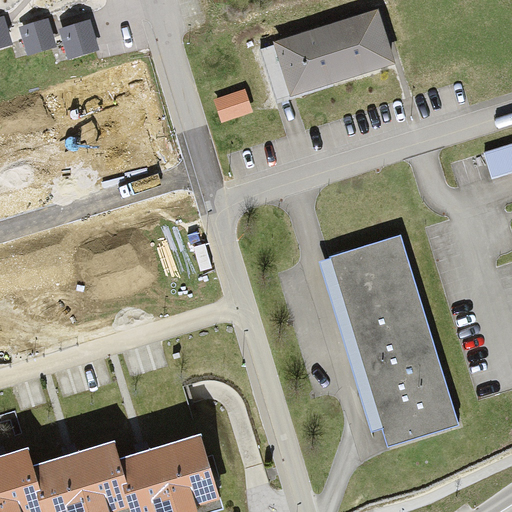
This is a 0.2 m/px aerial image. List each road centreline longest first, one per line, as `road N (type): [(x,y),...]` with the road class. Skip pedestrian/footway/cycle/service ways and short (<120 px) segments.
road 1 (residential): [(307,511),(218,201)]
road 2 (residential): [(218,201),(511,114)]
road 3 (unclassified): [(209,168),(0,229)]
road 4 (residential): [(163,0),(209,168)]
